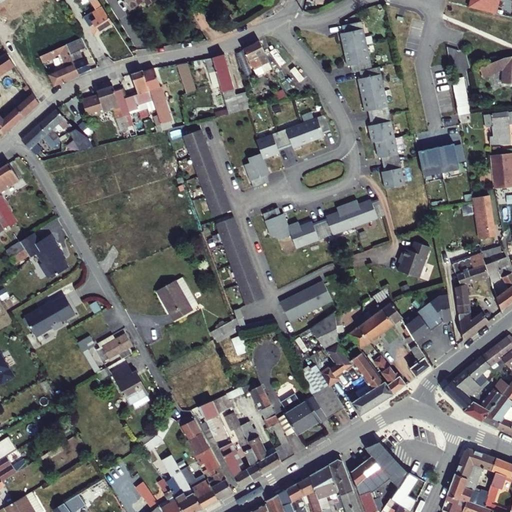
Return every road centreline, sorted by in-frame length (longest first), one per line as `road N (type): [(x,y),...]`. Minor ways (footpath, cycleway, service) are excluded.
road 1 (residential): [(172,403),(38,166),(13,137)]
road 2 (residential): [(13,137),(81,82),(224,45),(274,22)]
road 3 (secondary): [(224,511),(393,413),(418,410)]
road 4 (residential): [(274,22),(337,109),(351,148)]
road 5 (tertiary): [(418,410),(435,377),(511,318)]
